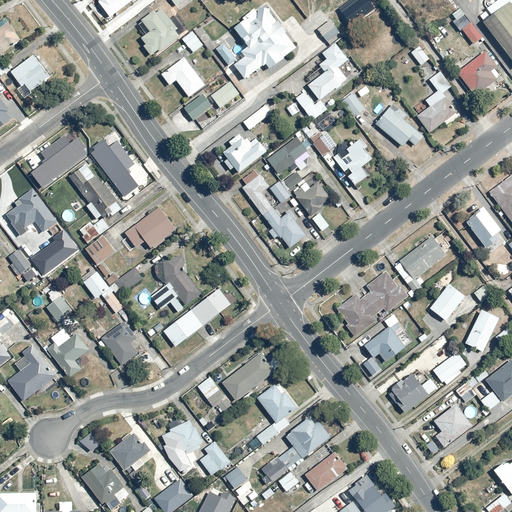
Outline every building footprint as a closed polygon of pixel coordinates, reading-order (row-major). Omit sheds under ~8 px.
[(113,0),(126,16),(143,3),(141,0),(113,0)] [(193,0),(172,0),(180,10),(193,0)] [(511,1),(511,0),(489,0),(492,4),(487,8),(493,16),(484,23),(511,58),(511,3),(511,2),(511,1)] [(298,47),(263,1),(245,15),(248,19),(235,29),(249,46),(239,53),(243,57),(238,61),(224,43),(215,49),(229,68),(234,64),(245,79),(265,64),(270,71),(285,60),(283,59),(298,47)] [(147,35),(142,38),(147,44),(145,46),(152,55),(159,50),(161,52),(190,29),(184,21),(177,27),(163,8),(158,12),(155,9),(137,23),(147,35)] [(461,8),(453,14),(458,21),(466,15),(461,8)] [(0,55),(22,40),(6,18),(0,22),(0,55)] [(341,33),(331,19),(318,29),(328,42),(341,33)] [(474,45),(483,38),(477,31),(475,31),(470,25),(463,30),(474,45)] [(203,45),(192,31),(183,39),(194,53),(203,45)] [(336,89),(337,90),(343,85),(342,84),(348,80),(339,68),(349,60),(336,43),(323,53),(328,59),(321,64),(326,71),(308,85),(320,101),(316,104),(305,90),(296,98),(313,120),(328,109),(321,100),(336,89)] [(430,59),(422,48),(419,50),(418,48),(412,52),(421,65),(430,59)] [(488,54),(486,50),(483,52),(482,50),(476,54),(478,56),(457,71),(477,97),(498,80),(491,70),(500,64),(491,52),(488,54)] [(40,63),(33,54),(11,72),(23,86),(18,90),(25,98),(56,72),(44,59),(40,63)] [(205,86),(185,58),(163,74),(171,85),(177,80),(190,97),(205,86)] [(0,76),(12,68),(6,60),(0,64),(0,76)] [(415,108),(420,114),(418,116),(430,133),(458,112),(443,92),(452,86),(441,71),(430,79),(439,91),(426,100),(415,108)] [(230,81),(208,96),(213,102),(215,100),(221,108),(240,94),(230,81)] [(214,106),(204,93),(185,107),(195,120),(214,106)] [(362,111),(365,109),(353,93),(342,101),(354,117),(356,115),(366,127),(371,123),(362,111)] [(286,107),(292,116),(300,110),(294,101),(286,107)] [(405,114),(392,103),(375,123),(401,146),(407,139),(415,145),(422,136),(402,119),(405,114)] [(273,112),(266,104),(243,122),(250,130),(273,112)] [(88,154),(71,130),(42,152),(36,144),(20,155),(44,187),(88,154)] [(336,146),(327,133),(322,137),(318,133),(310,138),(322,156),(336,146)] [(257,138),(252,143),(247,137),(244,139),(241,134),(230,141),(233,146),(224,152),(229,159),(225,162),(231,170),(235,167),(240,173),(268,152),(257,138)] [(307,165),(313,160),(307,152),(308,151),(297,137),(267,160),(281,179),(291,191),(306,180),(305,179),(312,173),(307,165)] [(340,155),(338,153),(333,157),(332,155),(327,159),(331,165),(336,161),(339,165),(334,169),(340,177),(350,169),(353,173),(348,176),(356,186),(369,176),(362,167),(373,159),(365,149),(368,146),(362,138),(340,155)] [(123,200),(142,187),(132,174),(133,172),(130,168),(136,164),(119,140),(115,143),(110,147),(104,139),(94,146),(96,149),(91,152),(95,157),(116,185),(113,187),(123,200)] [(111,218),(124,209),(98,176),(97,176),(87,163),(69,176),(89,203),(86,205),(98,221),(93,225),(89,220),(78,228),(84,235),(82,237),(87,244),(106,230),(110,226),(104,219),(109,215),(111,218)] [(272,206),(262,192),(269,187),(256,169),(243,178),(247,183),(242,186),(262,213),(263,214),(273,207),(272,206)] [(511,174),(490,192),(511,221),(511,174)] [(306,180),(291,191),(294,195),(300,204),(322,232),(330,226),(320,211),(324,208),(322,206),(332,198),(316,178),(314,180),(312,178),(307,181),(306,180)] [(294,195),(281,179),(269,188),(281,204),(294,195)] [(34,265),(41,274),(43,277),(51,271),(48,267),(50,265),(44,257),(46,255),(28,231),(30,230),(28,227),(36,221),(44,232),(58,221),(33,188),(19,199),(22,203),(7,215),(18,230),(10,236),(20,249),(32,267),(34,265)] [(294,195),(288,199),(295,208),(300,204),(294,195)] [(167,241),(165,238),(177,228),(159,206),(124,234),(136,248),(146,240),(152,248),(154,251),(167,241)] [(273,207),(263,214),(273,228),(269,231),(275,239),(278,236),(280,239),(282,237),(291,248),(307,236),(296,221),(298,219),(292,211),(281,218),(274,208),(273,207)] [(480,210),(481,211),(476,215),(476,214),(466,221),(486,248),(500,239),(496,234),(502,230),(484,207),(480,210)] [(87,244),(83,247),(100,268),(98,270),(110,286),(119,279),(114,272),(112,274),(102,261),(120,248),(106,230),(87,244)] [(400,262),(395,266),(412,289),(416,294),(417,296),(425,290),(421,284),(424,282),(419,275),(446,254),(433,237),(400,262)] [(24,274),(32,267),(20,249),(9,257),(22,275),(24,274)] [(178,312),(203,294),(192,280),(193,279),(190,275),(187,277),(184,272),(186,272),(186,266),(184,267),(182,256),(165,257),(157,275),(166,285),(152,297),(162,310),(170,303),(178,312)] [(32,267),(24,274),(30,282),(41,274),(34,265),(32,267)] [(110,286),(118,297),(144,278),(135,267),(119,279),(110,286)] [(110,286),(98,270),(83,281),(97,299),(101,295),(115,314),(118,312),(127,324),(134,318),(118,297),(110,286)] [(409,296),(411,298),(416,294),(412,289),(408,293),(400,282),(397,284),(387,271),(368,286),(372,291),(361,300),(356,294),(337,309),(350,325),(347,327),(355,337),(377,320),(374,317),(385,309),(388,313),(409,296)] [(73,311),(54,284),(46,290),(54,302),(47,307),(58,321),(73,311)] [(465,296),(448,284),(430,308),(446,321),(465,296)] [(492,294),(485,284),(473,292),(481,302),(492,294)] [(177,347),(237,301),(230,293),(225,296),(220,288),(165,331),(177,347)] [(499,318),(480,309),(464,342),(483,351),(499,318)] [(382,367),(374,357),(380,353),(386,361),(406,347),(398,336),(405,331),(392,314),(385,319),(390,325),(384,330),(379,324),(374,328),(378,334),(364,345),(373,356),(363,364),(372,375),(382,367)] [(139,355),(135,351),(142,346),(136,337),(125,322),(103,338),(123,366),(139,355)] [(511,349),(511,326),(510,324),(495,337),(509,352),(511,349)] [(50,357),(53,355),(70,378),(82,369),(75,361),(90,350),(77,333),(71,338),(63,328),(51,337),(55,342),(49,346),(47,344),(42,347),(50,357)] [(450,342),(444,333),(432,342),(439,351),(450,342)] [(0,341),(0,365),(11,357),(0,341)] [(45,359),(33,344),(23,352),(25,355),(15,362),(21,371),(9,380),(24,401),(56,377),(43,360),(45,359)] [(467,364),(457,351),(433,369),(443,383),(459,371),(467,364)] [(265,358),(261,353),(243,367),(237,360),(222,372),(227,379),(222,382),(236,400),(282,365),(272,352),(265,358)] [(503,401),(511,394),(511,359),(486,379),(490,384),(477,394),(490,411),(503,401)] [(466,380),(473,388),(489,375),(483,367),(466,380)] [(414,376),(411,374),(389,392),(406,414),(439,388),(431,378),(429,379),(422,370),(414,376)] [(237,409),(210,376),(198,386),(215,407),(217,405),(227,417),(237,409)] [(473,388),(466,380),(455,390),(466,403),(477,394),(473,388)] [(257,435),(264,445),(280,433),(279,432),(282,430),(290,424),(285,417),(299,407),(282,385),(278,388),(276,385),(258,398),(275,421),(257,435)] [(473,426),(456,405),(435,421),(443,431),(437,436),(445,447),(473,426)] [(274,483),(329,439),(312,417),(285,438),(291,446),(262,469),(265,473),(261,477),(267,485),(272,481),(274,483)] [(185,450),(187,454),(201,447),(199,444),(204,442),(196,427),(195,428),(190,419),(162,435),(167,445),(164,446),(171,458),(185,450)] [(132,465),(135,469),(129,473),(136,483),(145,477),(139,468),(146,464),(142,459),(149,454),(148,452),(152,450),(145,441),(142,443),(135,434),(111,451),(125,471),(132,465)] [(202,454),(204,456),(200,459),(212,475),(230,462),(215,441),(205,449),(206,451),(202,454)] [(348,469),(335,452),(306,474),(318,491),(348,469)] [(511,460),(511,459),(504,465),(502,464),(495,469),(511,492),(511,460)] [(104,468),(101,463),(83,476),(103,504),(105,502),(111,510),(123,502),(121,500),(129,495),(108,465),(104,468)] [(237,466),(225,476),(236,489),(248,480),(237,466)] [(304,487),(290,470),(277,480),(287,492),(291,489),(295,495),(304,487)] [(385,511),(396,504),(391,499),(385,491),(384,492),(380,486),(378,488),(366,474),(348,488),(356,498),(339,510),(340,511),(362,511),(365,510),(367,511),(385,511)] [(172,511),(194,496),(181,479),(155,498),(165,511),(172,511)] [(275,493),(270,487),(262,494),(266,500),(275,493)] [(36,511),(37,502),(42,502),(42,493),(0,493),(0,511),(36,511)] [(499,511),(511,502),(504,493),(498,497),(497,495),(484,505),(489,511),(499,511)] [(47,501),(46,511),(83,511),(83,510),(72,510),(72,502),(61,502),(47,501)]
